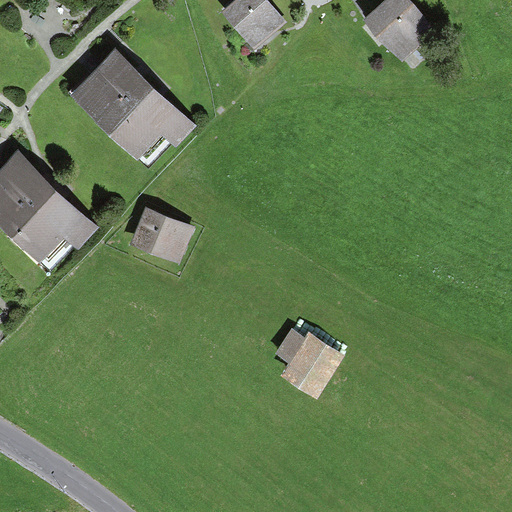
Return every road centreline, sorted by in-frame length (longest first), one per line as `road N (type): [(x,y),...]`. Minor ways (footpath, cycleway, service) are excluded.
road 1 (unknown): [(0,336),(97,237),(100,223)]
road 2 (residential): [(0,435),(113,511)]
